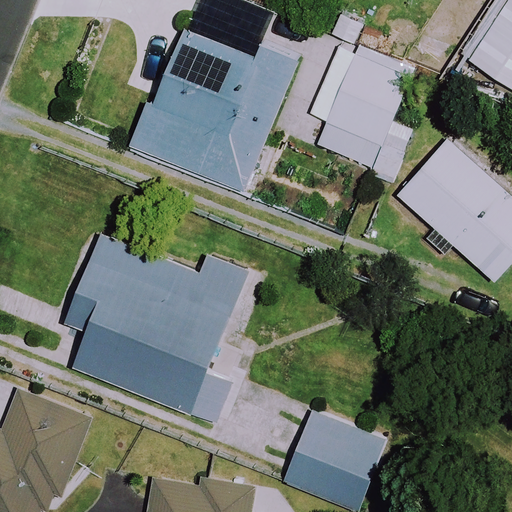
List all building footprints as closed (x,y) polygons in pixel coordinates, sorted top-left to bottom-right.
[(276,7),(260,0),(199,0),(138,141),(242,187),(300,57),(262,41),(276,7)] [(511,5),(468,66),(511,98),(511,5)] [(416,130),(393,119),(411,70),(346,39),(313,110),(333,119),(322,143),(395,177),(416,130)] [(511,260),(511,187),(451,135),(401,192),(498,277),(511,260)] [(205,269),(102,229),(68,317),(89,325),(74,362),(219,418),(237,370),(215,362),(251,268),(211,253),(205,269)] [(47,511),(91,420),(24,388),(3,431),(0,429),(0,511),(47,511)] [(383,436),(311,408),(284,478),(356,506),(383,436)] [(148,494),(142,511),(248,511),(247,511),(252,497),(157,467),(148,494)]
